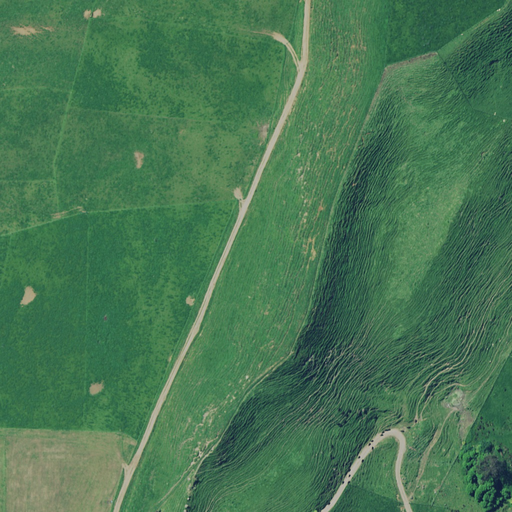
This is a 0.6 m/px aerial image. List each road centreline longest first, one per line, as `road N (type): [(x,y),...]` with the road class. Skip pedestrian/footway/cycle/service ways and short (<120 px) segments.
road 1 (track): [(116,511),(298,85),(309,0)]
road 2 (track): [(409,511),(396,472),(404,439),(390,428),(368,441),(319,511)]
